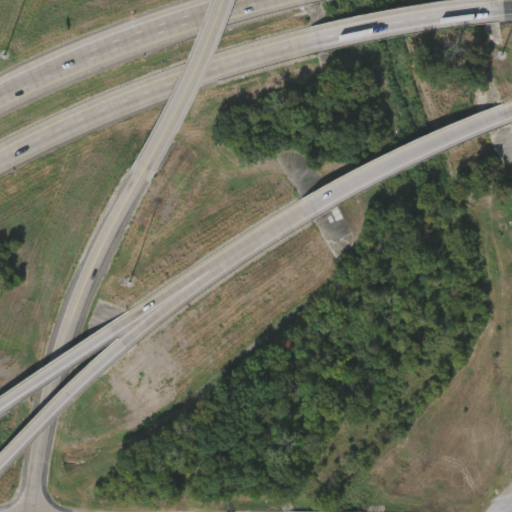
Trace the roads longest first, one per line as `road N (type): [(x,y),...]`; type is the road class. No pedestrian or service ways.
road 1 (tertiary): [(27,511),(44,402),(67,325),(103,240),(149,165)]
road 2 (motorway): [(0,156),(127,99),(319,38)]
road 3 (motorway): [(315,205),(499,115)]
road 4 (tertiary): [(149,165),(185,106),(228,0)]
road 5 (motorway): [(0,470),(126,344)]
road 6 (motorway): [(319,38),(491,9)]
road 7 (motorway): [(250,0),(93,52)]
road 8 (motorway): [(0,407),(115,330)]
road 9 (motorway): [(115,330),(220,263)]
road 10 (motorway): [(126,344),(220,263)]
